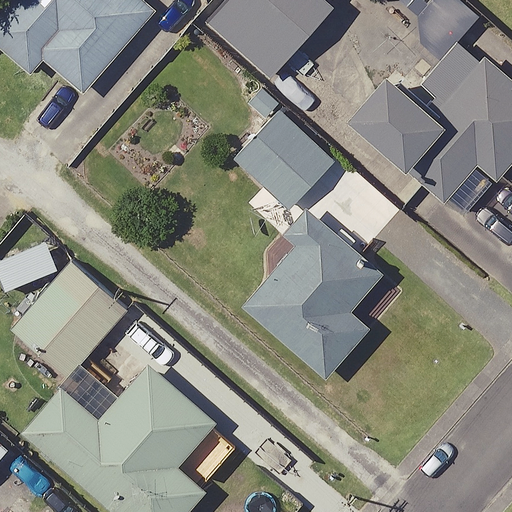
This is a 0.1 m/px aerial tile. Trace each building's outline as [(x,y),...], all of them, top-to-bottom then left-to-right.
[(10,0),(0,12),(0,44),(33,73),(44,60),(84,95),(159,9),(148,0),(10,0)] [(335,4),(329,0),(225,0),(207,22),(271,78),(335,4)] [(476,1),(474,0),(370,0),(438,51),(476,1)] [(498,180),(511,164),(511,78),(487,57),(434,117),(385,75),(345,121),(404,173),(407,170),(445,203),(480,164),(498,180)] [(335,155),(282,109),(237,160),(291,206),(335,155)] [(242,303),(327,376),(404,288),(307,204),(282,233),(294,244),(242,303)] [(54,267),(40,236),(0,254),(0,268),(8,287),(54,267)] [(128,308),(72,259),(12,328),(69,377),(128,308)] [(65,385),(25,432),(117,511),(184,511),(204,489),(176,465),(215,421),(148,362),(101,416),(65,385)] [(0,460),(9,450),(0,442),(0,460)]
